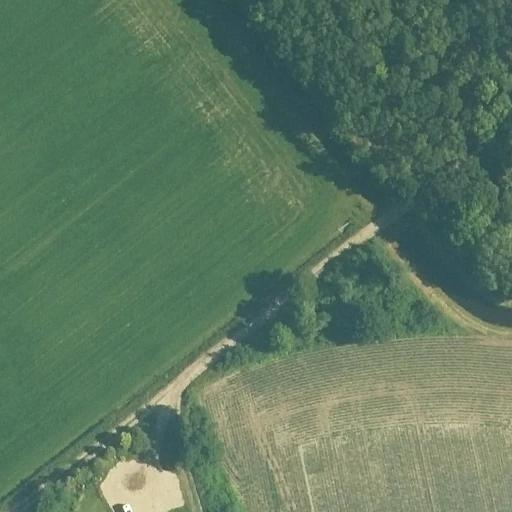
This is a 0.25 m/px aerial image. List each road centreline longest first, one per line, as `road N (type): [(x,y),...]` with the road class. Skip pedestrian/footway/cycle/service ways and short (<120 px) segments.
road 1 (track): [(194,511),(175,385),(403,206),(511,136)]
road 2 (track): [(175,385),(14,511)]
